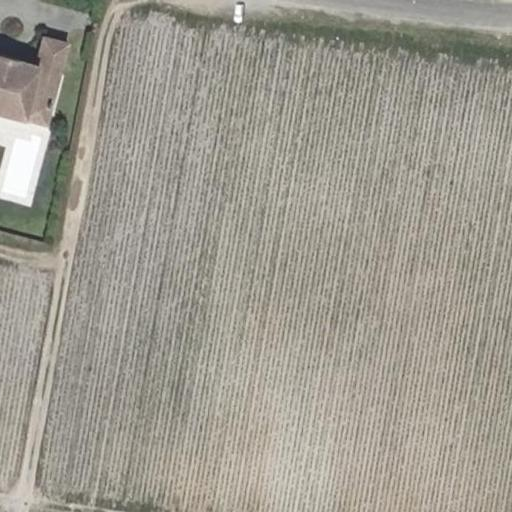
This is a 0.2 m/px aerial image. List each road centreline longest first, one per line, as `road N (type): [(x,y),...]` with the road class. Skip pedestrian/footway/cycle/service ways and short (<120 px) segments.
road 1 (track): [(102,0),(16,511)]
road 2 (track): [(132,0),(511,50)]
